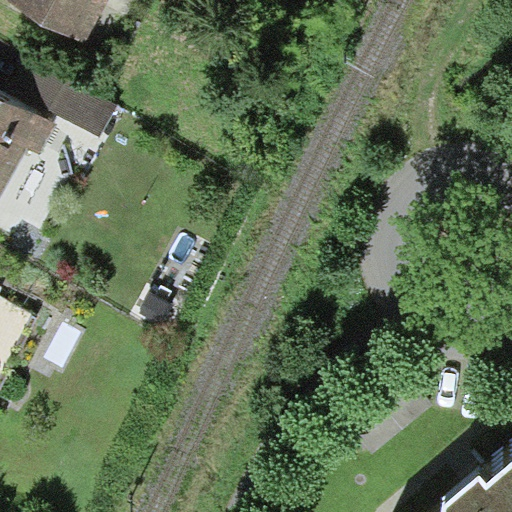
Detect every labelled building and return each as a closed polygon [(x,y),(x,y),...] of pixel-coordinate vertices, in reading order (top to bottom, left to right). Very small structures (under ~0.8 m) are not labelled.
[(26,0),(87,32),(104,0),(26,0)] [(0,81),(0,192),(3,194),(28,142),(43,149),(56,124),(98,144),(117,103),(22,58),(9,86),(0,81)] [(0,283),(0,372),(1,373),(37,302),(0,283)] [(436,399),(403,359),(340,409),(373,449),(436,399)] [(511,511),(511,443),(433,511),(511,511)]
